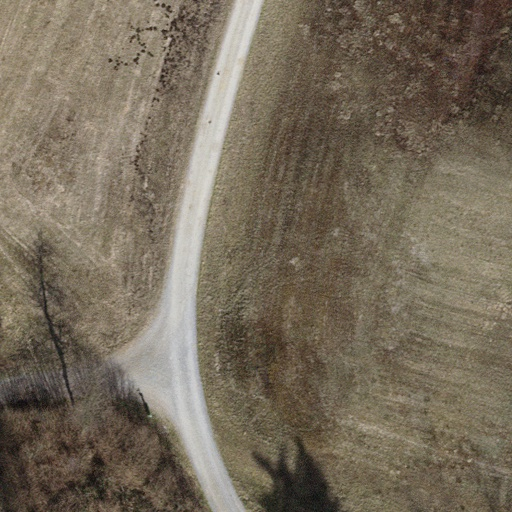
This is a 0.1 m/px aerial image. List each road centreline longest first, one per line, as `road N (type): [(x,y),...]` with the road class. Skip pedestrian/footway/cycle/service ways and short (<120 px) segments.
road 1 (track): [(179,367),(195,188),(247,0)]
road 2 (track): [(179,367),(0,394)]
road 3 (track): [(226,511),(179,367)]
